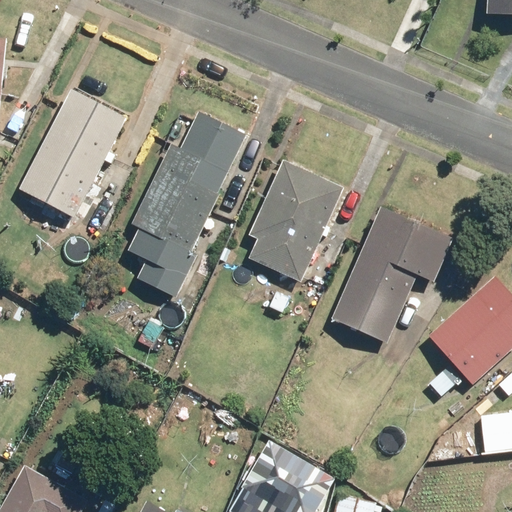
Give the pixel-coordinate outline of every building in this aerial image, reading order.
[(511,0),(486,0),(486,19),(511,20),(511,0)] [(16,194),(68,222),(120,127),(68,99),(16,194)] [(124,278),(177,300),(242,143),(189,121),(124,278)] [(241,262),(297,287),(339,192),(283,167),(241,262)] [(432,288),(449,241),(433,236),(381,212),(329,324),(381,348),(412,281),(432,288)] [(511,307),(489,284),(430,340),(455,367),(454,368),(473,387),(511,348),(511,340),(505,333),(511,325),(511,307)] [(511,414),(478,416),(480,453),(511,451),(511,414)] [(225,511),(281,511),(287,499),(288,500),(306,466),(273,449),(258,476),(245,470),(225,511)] [(25,467),(0,508),(0,511),(81,511),(87,503),(25,467)] [(318,511),(330,486),(311,477),(294,511),(318,511)]
